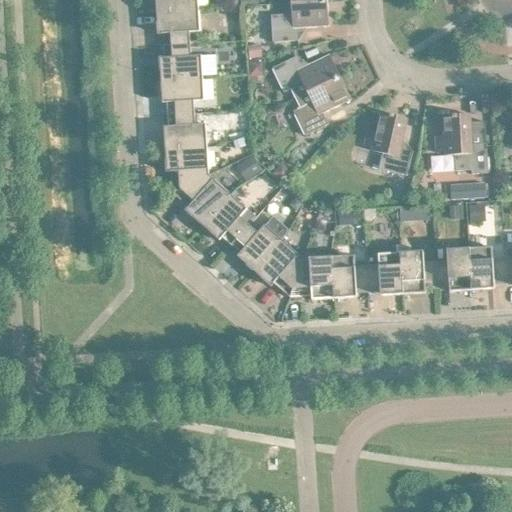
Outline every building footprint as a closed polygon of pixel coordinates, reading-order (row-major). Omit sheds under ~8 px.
[(157,0),(158,12),(199,9),(198,0),(157,0)] [(328,2),(292,4),(293,15),(272,16),(274,42),(299,41),(299,29),(330,27),(328,2)] [(163,34),(164,46),(191,44),(190,32),(201,32),(199,9),(158,12),(159,34),(163,34)] [(161,58),(162,81),(204,78),(202,56),(192,56),(191,44),(164,46),(165,58),(161,58)] [(262,45),(249,47),(250,58),(263,57),(262,45)] [(304,84),(308,93),(341,78),(330,55),(302,68),(297,57),(274,68),(285,92),(304,84)] [(263,62),(250,63),(251,77),(265,75),(263,62)] [(167,103),(168,115),(195,113),(195,101),(205,100),(204,78),(162,81),(163,103),(167,103)] [(341,78),(308,93),(313,103),(295,112),(306,136),(329,125),(324,114),(352,100),(341,78)] [(165,127),(166,150),(208,147),(207,124),(196,125),(195,113),(168,115),(169,127),(165,127)] [(414,151),(401,148),(407,119),(395,116),(392,115),(391,115),(382,113),(378,132),(369,130),(366,146),(374,148),(374,151),(384,154),(380,170),(408,176),(414,151)] [(446,136),(437,137),(438,153),(447,152),(447,156),(456,155),(457,172),(472,171),(473,175),(489,174),(487,144),(486,144),(485,138),(487,138),(486,122),(471,123),(470,115),(458,116),(458,115),(454,115),(454,116),(444,117),(445,118),(446,136)] [(244,139),(234,141),(237,148),(246,146),(244,139)] [(172,172),(173,194),(210,175),(208,147),(166,150),(168,172),(172,172)] [(255,154),(238,166),(248,181),(265,170),(255,154)] [(283,164),(274,174),(285,184),(293,174),(283,164)] [(187,211),(204,226),(231,194),(210,175),(173,194),(189,208),(187,211)] [(486,184),(452,185),(452,200),(487,198),(486,184)] [(223,238),(232,246),(250,225),(241,217),(248,210),(231,194),(204,226),(220,241),(223,238)] [(297,198),(290,205),(297,211),(304,204),(297,198)] [(464,207),(451,207),(452,220),(464,220),(464,207)] [(413,208),(399,208),(400,221),(414,221),(413,208)] [(352,214),(340,214),(340,225),(352,225),(352,214)] [(238,257),(255,272),(283,240),(266,225),(259,233),(250,225),(232,246),(241,254),(238,257)] [(275,283),(291,298),(304,259),(283,240),(255,272),(272,287),(275,283)] [(493,248),(471,249),(473,291),(495,289),(495,285),(507,285),(506,258),(494,258),(493,248)] [(449,261),(437,262),(438,289),(450,288),(451,292),(473,291),(471,249),(448,251),(449,261)] [(424,252),(402,253),(404,295),(427,294),(426,290),(438,289),(437,262),(425,262),(424,252)] [(380,265),(368,266),(369,293),(381,292),(382,296),(404,295),(402,253),(379,255),(380,265)] [(355,256),(333,258),(335,299),(358,298),(357,294),(369,293),(368,266),(356,267),(355,256)] [(304,259),(291,298),(313,297),(313,301),(335,299),(333,258),(304,259)]
